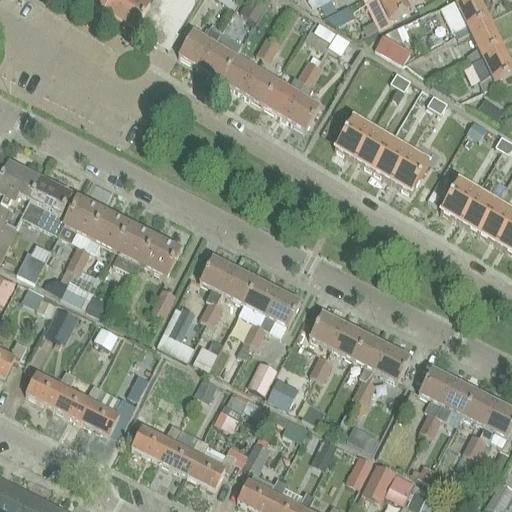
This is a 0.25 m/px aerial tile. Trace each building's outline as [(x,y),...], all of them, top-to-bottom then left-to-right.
[(71,0),(102,18),(102,17),(112,0),(71,0)] [(134,36),(154,0),(112,0),(102,17),(134,36)] [(154,0),(134,36),(156,49),(165,35),(173,39),(196,0),(154,0)] [(377,35),(389,29),(390,30),(391,29),(389,25),(408,15),(400,0),(375,0),(376,2),(384,18),(373,26),(361,32),(365,41),(377,35)] [(466,34),(486,24),(474,0),(467,0),(453,7),(463,27),(452,35),(456,44),(468,38),(466,34)] [(450,5),(440,9),(447,24),(457,20),(450,5)] [(479,60),(499,51),(486,24),(466,34),(468,38),(476,54),(465,62),(469,70),(480,64),(479,60)] [(314,25),(300,48),(317,59),(323,51),(352,69),(361,54),(314,25)] [(198,74),(220,38),(209,32),(202,44),(191,37),(177,62),(198,74)] [(234,62),(240,51),(220,38),(198,74),(220,87),(234,62)] [(260,52),(271,59),(277,50),(265,43),(260,52)] [(480,64),(469,70),(482,96),(494,91),(494,92),(495,92),(493,87),(511,78),(499,51),(479,60),(480,64)] [(266,68),(271,59),(260,52),(255,60),(266,68)] [(240,99),(255,75),(234,62),(220,87),(240,99)] [(4,63),(0,69),(0,79),(6,83),(13,68),(4,63)] [(302,77),(314,84),(319,74),(307,67),(302,77)] [(261,112),(276,87),(255,75),(240,99),(261,112)] [(309,92),(314,84),(302,77),(297,85),(303,89),(282,124),(304,137),(318,112),(305,105),(312,94),(309,92)] [(395,79),(389,90),(396,94),(402,83),(395,79)] [(303,89),(297,85),(293,83),(287,94),(276,87),(261,112),(282,124),(303,89)] [(402,83),(396,94),(403,98),(409,87),(402,83)] [(432,101),(426,112),(432,116),(439,106),(432,101)] [(363,124),(377,131),(387,111),(373,104),(363,124)] [(439,106),(432,116),(439,120),(446,110),(439,106)] [(454,112),(439,133),(453,143),(468,122),(454,112)] [(351,124),(333,155),(352,166),(371,135),(351,124)] [(416,130),(407,150),(422,157),(432,137),(416,130)] [(371,135),(352,166),(371,177),(389,146),(371,135)] [(500,142),(494,153),(501,157),(507,147),(500,142)] [(389,146),(371,177),(390,188),(408,157),(389,146)] [(511,149),(507,147),(501,157),(508,161),(511,153),(511,149)] [(444,172),(458,177),(466,155),(452,150),(444,172)] [(408,157),(390,188),(409,200),(427,169),(408,157)] [(40,187),(24,179),(24,174),(13,168),(9,171),(6,170),(0,181),(0,265),(21,224),(40,187)] [(480,168),(470,185),(491,196),(501,179),(480,168)] [(457,186),(439,217),(458,229),(476,198),(457,186)] [(63,215),(70,202),(40,187),(21,224),(57,242),(57,241),(69,218),(63,215)] [(476,198),(458,229),(477,240),(495,209),(476,198)] [(69,218),(57,241),(70,248),(74,238),(88,245),(101,218),(76,205),(69,218)] [(511,218),(495,209),(477,240),(496,251),(511,222),(511,218)] [(113,258),(127,231),(101,218),(88,245),(82,256),(76,253),(70,264),(82,270),(88,259),(94,262),(99,251),(113,258)] [(511,222),(496,251),(511,260),(511,222)] [(138,271),(152,244),(127,231),(113,258),(117,260),(111,271),(126,279),(121,290),(133,296),(139,285),(132,282),(138,271)] [(152,244),(138,271),(164,284),(178,257),(152,244)] [(29,261),(29,259),(26,258),(15,280),(33,289),(44,268),(29,261)] [(70,264),(59,287),(67,291),(60,303),(60,305),(84,318),(85,315),(100,283),(96,281),(95,283),(79,276),(82,270),(70,264)] [(213,311),(219,300),(232,275),(210,264),(197,289),(210,295),(204,307),(207,308),(213,311)] [(241,311),(254,286),(232,275),(219,300),(241,311)] [(263,322),(276,297),(254,286),(241,311),(263,322)] [(127,307),(133,296),(121,290),(115,301),(127,307)] [(161,324),(172,302),(160,296),(149,318),(161,324)] [(267,338),(273,327),(286,334),(298,309),(276,297),(263,322),(257,333),(251,330),(246,339),(259,345),(263,336),(267,338)] [(220,314),(213,311),(207,308),(203,317),(215,323),(220,314)] [(56,314),(43,339),(64,350),(77,325),(56,314)] [(181,348),(192,322),(181,317),(169,342),(181,348)] [(210,333),(215,323),(203,317),(198,327),(210,333)] [(306,344),(329,355),(341,330),(319,319),(306,344)] [(351,367),(363,341),(341,330),(329,355),(351,367)] [(254,355),(259,345),(246,339),(241,348),(254,355)] [(372,378),(385,352),(363,341),(351,367),(363,373),(358,384),(361,386),(356,395),(368,401),(373,392),(368,390),(373,378),(372,378)] [(0,383),(4,385),(14,366),(17,368),(25,353),(16,348),(8,362),(0,357),(0,383)] [(197,350),(190,372),(208,377),(214,355),(197,350)] [(372,378),(373,378),(394,389),(407,364),(385,352),(372,378)] [(317,363),(313,373),(325,379),(330,370),(317,363)] [(258,367),(246,393),(263,401),(275,375),(258,367)] [(130,454),(158,468),(168,447),(173,449),(180,436),(175,433),(199,386),(168,369),(163,379),(161,378),(141,418),(138,416),(125,442),(134,447),(130,454)] [(320,389),(325,379),(313,373),(308,382),(320,389)] [(438,411),(451,386),(429,375),(416,400),(429,406),(423,417),(427,419),(433,422),(439,411),(438,411)] [(66,397),(67,396),(74,382),(64,377),(56,391),(34,380),(24,400),(52,414),(62,395),(66,397)] [(193,411),(211,416),(218,390),(201,385),(193,411)] [(460,422),(473,397),(451,386),(438,411),(439,411),(433,422),(440,425),(445,428),(450,417),(460,422)] [(0,408),(0,411),(10,418),(22,398),(11,391),(0,408)] [(90,409),(94,410),(101,396),(93,392),(84,405),(67,396),(66,397),(62,395),(52,414),(80,428),(90,409)] [(363,410),(368,401),(356,395),(352,404),(363,410)] [(482,433),(495,408),(473,397),(460,422),(482,433)] [(230,438),(245,408),(230,401),(224,412),(222,411),(213,429),(230,438)] [(108,442),(117,423),(121,425),(129,410),(120,405),(111,419),(94,410),(90,409),(80,428),(108,442)] [(475,440),(473,443),(483,448),(489,437),(505,445),(511,429),(511,416),(495,408),(482,433),(478,441),(475,440)] [(422,429),(435,435),(440,425),(433,422),(427,419),(422,429)] [(431,444),(435,435),(422,429),(418,438),(431,444)] [(483,448),(473,443),(471,442),(466,451),(478,457),(483,448)] [(196,462),(200,464),(207,449),(198,445),(189,458),(173,449),(168,447),(158,468),(186,482),(196,462)] [(256,481),(269,456),(254,448),(241,473),(256,481)] [(474,466),(478,457),(466,451),(462,460),(474,466)] [(227,479),(232,468),(241,472),(246,460),(229,452),(225,458),(226,459),(217,472),(200,464),(196,462),(186,482),(214,496),(223,477),(227,479)] [(487,474),(497,479),(507,461),(496,455),(487,474)] [(356,459),(345,484),(360,491),(371,466),(356,459)] [(394,480),(375,470),(361,499),(379,508),(394,480)] [(276,484),(273,490),(251,479),(247,487),(246,487),(236,507),(245,511),(268,511),(274,501),(279,503),(286,489),(276,484)] [(13,511),(22,496),(0,484),(0,511),(13,511)] [(504,511),(511,498),(511,495),(498,488),(484,511),(504,511)] [(43,511),(45,508),(22,496),(13,511),(43,511)] [(308,511),(313,503),(304,498),(295,511),(279,503),(274,501),(268,511),(308,511)]
